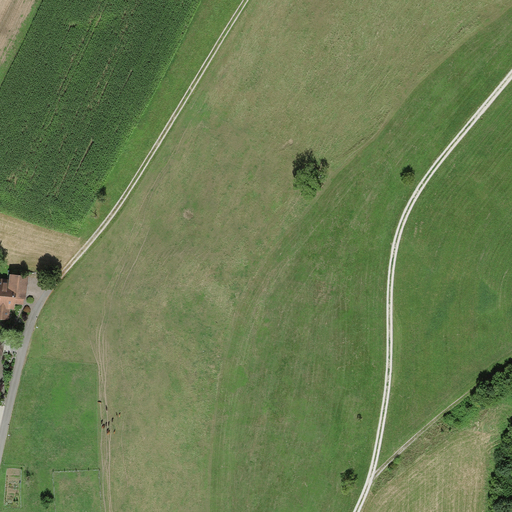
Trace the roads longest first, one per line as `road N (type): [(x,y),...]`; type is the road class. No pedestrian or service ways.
road 1 (track): [(356,511),(383,432),(394,241),(437,161),(511,71)]
road 2 (track): [(241,0),(135,178),(55,281)]
road 3 (track): [(373,474),(511,362)]
road 4 (residential): [(0,448),(28,329),(55,281)]
